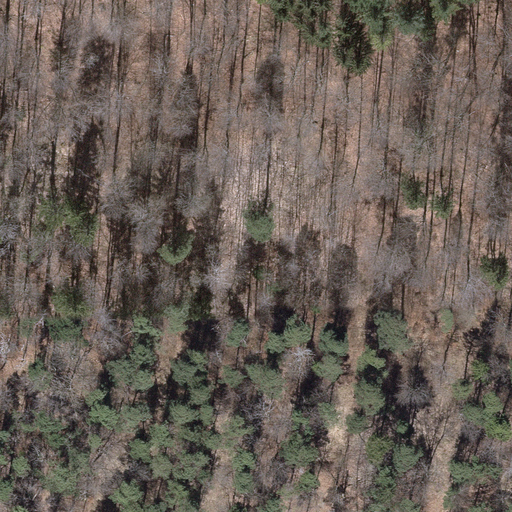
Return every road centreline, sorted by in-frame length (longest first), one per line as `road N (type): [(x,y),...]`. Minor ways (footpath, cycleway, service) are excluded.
road 1 (track): [(364,0),(402,80),(511,131)]
road 2 (track): [(402,80),(258,0)]
